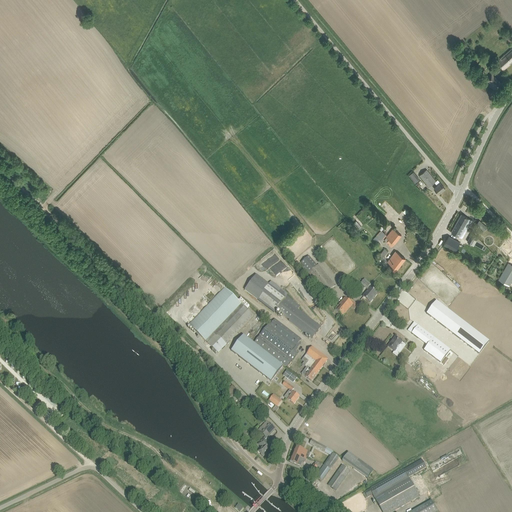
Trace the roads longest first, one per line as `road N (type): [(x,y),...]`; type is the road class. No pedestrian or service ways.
road 1 (tertiary): [(511,91),(430,248),(294,429)]
road 2 (track): [(0,169),(203,364),(240,449)]
road 3 (unclassified): [(456,190),(295,0)]
road 4 (unclassified): [(144,511),(90,466),(0,508)]
road 5 (unknown): [(340,360),(241,285)]
